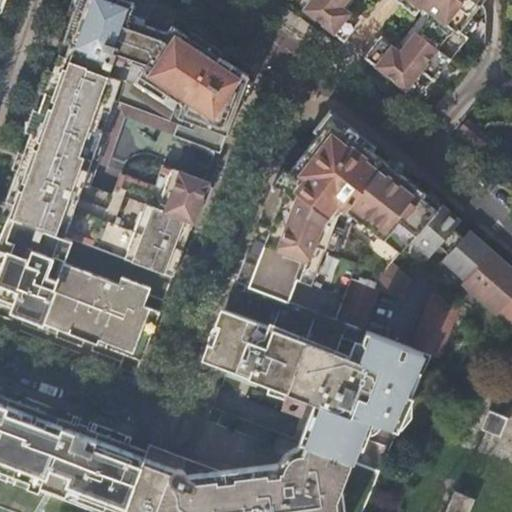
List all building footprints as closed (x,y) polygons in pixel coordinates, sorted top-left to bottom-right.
[(9,214),(173,276),(200,203),(196,201),(203,181),(171,168),(163,188),(153,184),(125,174),(116,196),(81,183),(84,176),(78,174),(110,87),(180,114),(173,133),(215,149),(222,131),(227,132),(249,74),(171,24),(167,30),(146,23),(148,16),(133,10),(130,18),(128,17),(134,1),(130,0),(77,0),(64,39),(70,41),(65,54),(59,51),(7,198),(14,201),(9,214)] [(310,0),(304,8),(339,35),(354,16),(340,5),(344,0),(413,0),(418,4),(421,1),(433,10),(399,52),(386,41),(371,61),(405,88),(420,69),(433,80),(467,35),(458,27),(471,12),(467,8),(473,0),(310,0)] [(343,126),(346,122),(330,109),(315,128),(320,131),(325,125),(339,123),(343,126)] [(459,128),(482,148),(490,138),(467,118),(459,128)] [(392,259),(410,240),(442,203),(373,149),(356,136),(360,132),(351,126),(346,122),(343,126),(339,123),(325,125),(320,131),(288,171),(284,168),(272,183),(235,280),(275,295),(336,318),(351,277),(375,286),(380,273),(381,273),(392,259)] [(356,136),(373,149),(376,145),(360,132),(356,136)] [(163,188),(171,168),(161,164),(153,184),(163,188)] [(511,266),(442,203),(410,240),(431,257),(436,251),(468,279),(464,283),(499,314),(502,310),(511,318),(511,266)] [(140,358),(173,276),(9,214),(0,236),(0,305),(39,320),(57,327),(140,358)] [(411,277),(392,259),(381,273),(380,273),(375,286),(351,277),(336,318),(364,328),(380,288),(402,296),(407,282),(411,277)] [(301,442),(382,472),(435,356),(412,347),(390,338),(364,328),(336,318),(275,295),(235,280),(220,320),(208,352),(204,362),(268,385),(300,397),(316,402),(301,442)] [(435,356),(438,357),(458,302),(431,293),(412,347),(435,356)] [(209,334),(208,352),(220,320),(209,334)] [(298,401),(300,397),(268,385),(266,389),(298,401)] [(0,477),(91,511),(123,511),(146,452),(133,447),(129,445),(132,437),(90,422),(88,429),(81,426),(76,424),(79,417),(0,387),(0,477)] [(491,408),(483,427),(502,436),(510,417),(491,408)] [(364,511),(382,472),(301,442),(301,443),(290,471),(284,488),(269,483),(225,469),(192,459),(165,450),(149,444),(146,452),(123,511),(364,511)] [(284,488),(290,471),(285,469),(280,470),(276,472),(273,475),(271,479),(269,483),(284,488)] [(456,490),(446,511),(468,511),(475,498),(456,490)]
